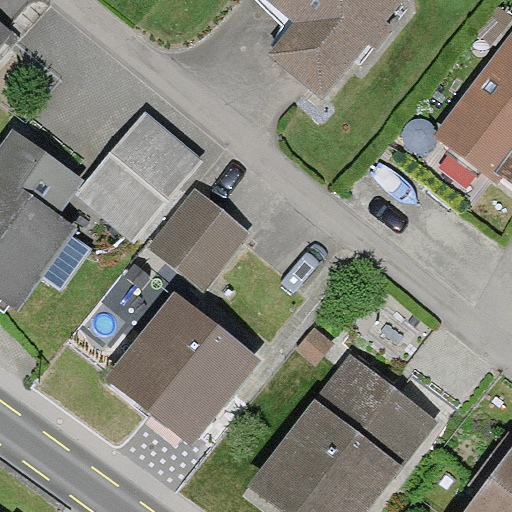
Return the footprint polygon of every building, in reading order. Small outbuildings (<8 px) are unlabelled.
[(411,0),(264,0),(298,24),(273,58),(334,103),(411,0)] [(0,48),(13,30),(0,20),(0,48)] [(511,35),(436,145),(506,193),(511,197),(511,35)] [(79,192),(140,245),(209,166),(148,113),(79,192)] [(63,212),(86,178),(51,155),(5,125),(0,132),(0,288),(27,306),(81,224),(63,212)] [(155,248),(204,287),(248,233),(200,194),(155,248)] [(164,413),(207,446),(269,366),(227,333),(183,299),(121,379),(164,413)] [(256,490),(286,511),(375,511),(438,427),(350,362),(256,490)] [(511,511),(511,474),(502,488),(483,511),(511,511)]
